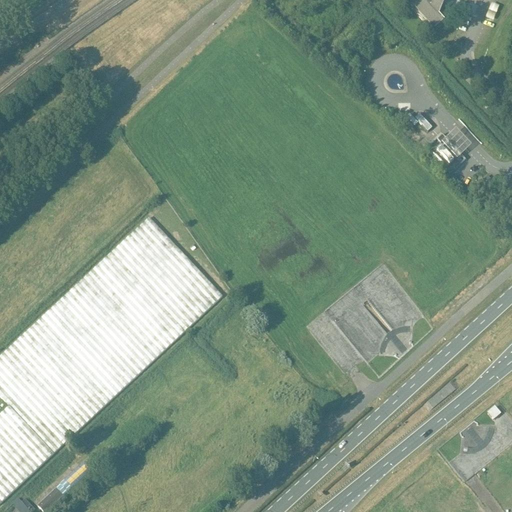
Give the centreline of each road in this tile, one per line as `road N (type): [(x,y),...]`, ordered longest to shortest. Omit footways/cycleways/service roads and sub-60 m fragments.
road 1 (unclassified): [(244,511),(511,267)]
road 2 (primary): [(511,295),(275,511)]
road 3 (primary): [(328,511),(511,361)]
